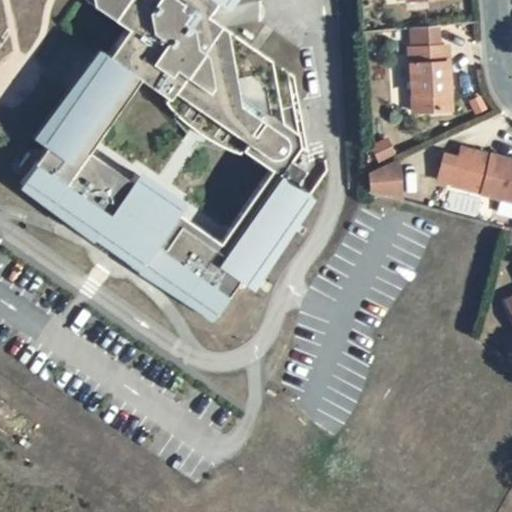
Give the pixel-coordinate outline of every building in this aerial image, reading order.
[(100,49),(37,140),(45,146),(21,183),(97,235),(139,264),(215,317),(242,283),(249,285),(311,194),(295,184),(306,169),(291,159),(300,144),(297,131),(292,126),(282,74),(222,33),(209,36),(203,44),(191,36),(205,14),(214,1),(223,6),(227,0),(87,0),(127,28),(108,55),(100,49)] [(293,75),(205,14),(191,36),(203,44),(209,36),(222,33),(282,74),(292,126),(297,131),(300,144),(308,150),(293,75)] [(440,60),(440,47),(438,25),(411,28),(413,48),(409,48),(413,113),(451,110),(448,60),(440,60)] [(511,161),(465,150),(455,187),(511,201),(511,161)] [(396,160),(367,173),(369,190),(399,197),(396,160)] [(415,192),(412,200),(418,202),(417,204),(435,209),(439,198),(415,192)]
